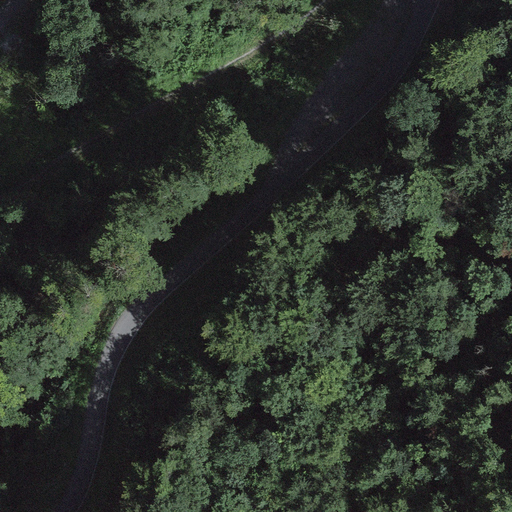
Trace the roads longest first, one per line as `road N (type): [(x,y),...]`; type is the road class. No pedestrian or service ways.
road 1 (unclassified): [(62,511),(119,340),(139,311),(254,205),(403,0)]
road 2 (track): [(0,204),(324,0)]
